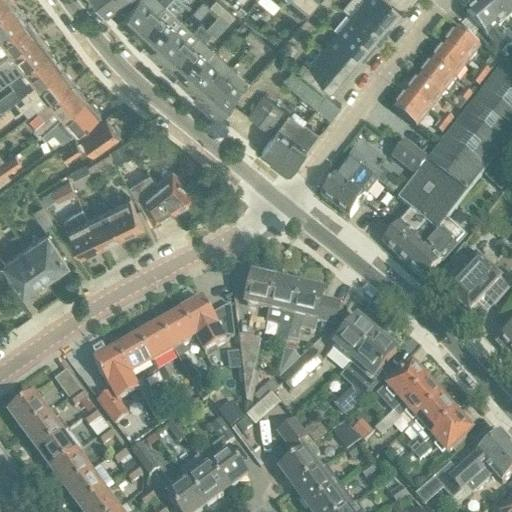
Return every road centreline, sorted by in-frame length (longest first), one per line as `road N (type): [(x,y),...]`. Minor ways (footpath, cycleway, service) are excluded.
road 1 (residential): [(0,374),(109,300),(284,204)]
road 2 (residential): [(511,410),(408,301),(284,204)]
road 3 (residential): [(284,204),(155,98),(66,0)]
road 4 (residential): [(284,204),(446,0)]
